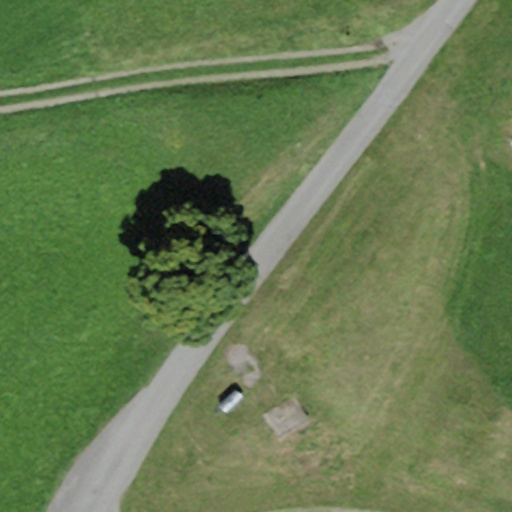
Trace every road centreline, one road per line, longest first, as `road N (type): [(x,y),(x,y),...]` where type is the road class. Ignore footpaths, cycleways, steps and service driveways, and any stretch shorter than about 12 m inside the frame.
road 1 (unclassified): [(95,511),(126,438),(450,0)]
road 2 (track): [(414,41),(216,58),(0,91)]
